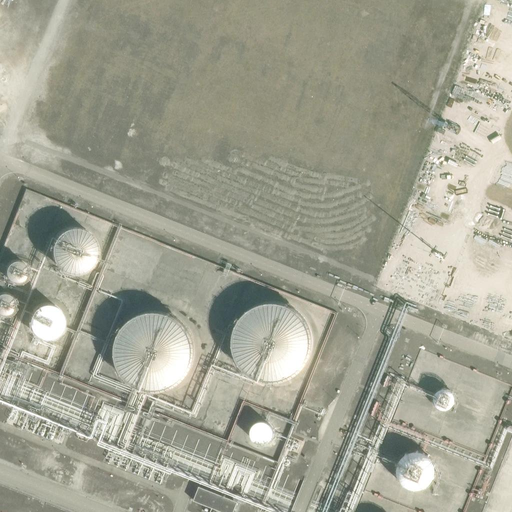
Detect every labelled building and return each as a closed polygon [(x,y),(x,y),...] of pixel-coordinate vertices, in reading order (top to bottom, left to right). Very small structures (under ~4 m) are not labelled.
[(100,250),(100,249),(99,245),(98,241),(96,237),(94,234),(91,232),(87,230),(82,228),(78,228),(74,228),(70,230),(66,232),(63,234),(61,237),(59,241),(57,245),(57,249),(57,253),(58,257),(60,261),(63,264),(66,267),(70,269),(74,270),(77,271),(83,270),(87,269),(90,267),(93,265),(95,262),(98,258),(99,254),(100,250)] [(27,275),(27,274),(26,271),(24,267),(22,266),(21,265),(17,264),(13,265),(10,267),(8,268),(7,270),(7,272),(6,274),(7,278),(9,281),(12,283),(14,284),(16,285),(20,284),(23,282),(24,281),(26,279),(26,277),(27,275)] [(13,310),(13,306),(11,303),(9,302),(7,301),(3,300),(0,300),(0,319),(2,320),(6,320),(8,319),(10,318),(11,316),(12,314),(13,313),(13,310)] [(62,321),(62,318),(61,315),(60,312),(58,310),(55,308),(52,307),(50,306),(47,306),(43,307),(41,308),(38,309),(37,311),(35,313),(34,316),(33,319),(33,321),(33,324),(34,327),(36,330),(38,332),(40,333),(43,335),(45,335),(49,336),(53,335),(54,334),(56,333),(59,331),(60,329),(61,326),(62,324),(62,321)] [(308,346),(308,345),(308,341),(307,337),(305,330),(301,324),(297,318),(291,314),(288,312),(284,311),(277,309),(272,308),(265,309),(258,311),(255,312),(251,314),(246,318),(241,324),(238,330),(235,337),(235,341),(234,345),(235,351),(237,358),(240,365),(245,371),(251,375),(256,378),(263,381),(271,382),(278,381),(284,379),(290,377),(296,372),(301,366),(305,361),(306,357),(307,353),(308,349),(308,346)] [(191,349),(191,348),(190,341),(188,334),(185,328),(180,322),(175,318),(170,315),(163,312),(156,311),(149,312),(142,313),(135,317),(129,321),(124,327),(120,334),(118,340),(117,347),(118,351),(118,355),(120,362),(124,369),(128,374),(131,376),(134,379),(139,382),(146,384),(154,385),(161,384),(167,382),(174,379),(178,376),(181,374),(185,369),(188,362),(190,356),(191,349)] [(271,434),(271,433),(271,431),(271,429),(269,426),(267,425),(265,424),(261,423),(259,423),(257,424),(254,426),(252,429),(251,431),(251,433),(251,436),(253,440),(255,441),(257,443),(260,444),(264,443),(268,441),(269,440),(270,438),(271,436),(271,434)] [(436,472),(435,469),(435,466),(433,463),(431,460),(428,457),(426,456),(422,455),(419,454),(415,454),(412,455),(408,457),(406,459),(403,462),(402,465),(400,468),(400,471),(400,475),(401,478),(403,482),(405,484),(408,487),(410,488),(413,489),(418,490),(420,490),(424,489),(428,487),(430,485),(433,482),(434,479),(435,476),(436,472)] [(199,486),(193,500),(225,511),(232,511),(237,501),(199,486)]
